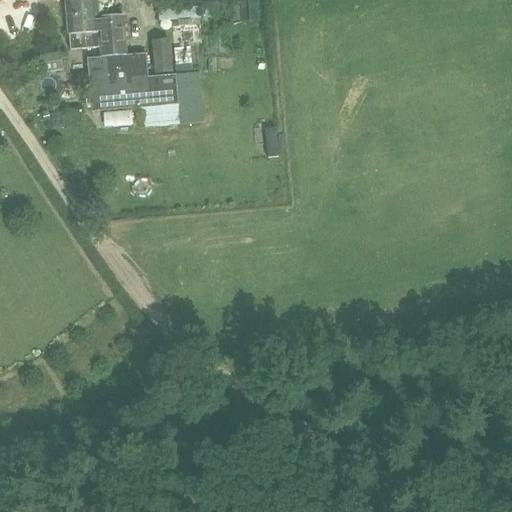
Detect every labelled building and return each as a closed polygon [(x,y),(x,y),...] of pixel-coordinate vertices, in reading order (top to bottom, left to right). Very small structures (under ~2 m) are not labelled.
[(179,123),(179,104),(176,76),(148,78),(146,54),(126,56),(123,15),(98,17),(96,0),(92,0),(65,2),(70,51),(100,48),(101,63),(87,64),(91,112),(144,107),(146,126),(179,123)] [(201,18),(200,8),(159,10),(159,20),(201,18)] [(157,74),(172,73),(169,40),(153,42),(157,74)] [(41,113),(44,124),(51,122),(48,111),(41,113)] [(242,150),(242,167),(268,166),(267,149),(242,150)]
